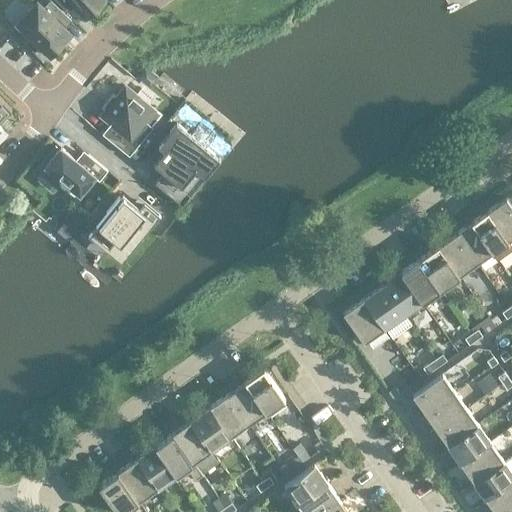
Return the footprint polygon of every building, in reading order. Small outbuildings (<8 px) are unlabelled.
[(69,32),(64,27),(71,19),(51,0),(44,8),(38,2),(18,22),(52,54),(64,41),(62,39),(69,32)] [(105,0),(56,0),(68,11),(74,6),(85,18),(105,0)] [(153,126),(141,116),(150,105),(126,85),(117,96),(113,93),(102,106),(115,117),(103,133),(130,155),(153,126)] [(0,119),(12,108),(0,95),(0,119)] [(164,150),(154,163),(164,171),(155,182),(173,197),(196,169),(205,176),(220,158),(206,147),(216,136),(200,123),(191,134),(177,122),(159,145),(164,150)] [(80,193),(95,174),(100,179),(108,169),(88,153),(81,163),(61,146),(46,165),(64,180),(62,183),(74,193),(77,190),(80,193)] [(106,211),(107,212),(91,233),(109,248),(116,238),(128,248),(128,249),(129,251),(135,244),(134,243),(158,213),(144,201),(140,207),(123,193),(120,197),(119,196),(106,211)] [(511,204),(506,196),(488,210),(509,240),(511,237),(511,204)] [(75,209),(69,217),(79,226),(85,218),(75,209)] [(511,249),(511,244),(509,240),(488,210),(472,221),(493,251),(499,259),(511,249)] [(493,251),(472,221),(456,232),(477,262),(479,261),(485,268),(497,260),(491,252),(493,251)] [(477,262),(456,232),(438,244),(460,274),(477,262)] [(460,274),(438,244),(419,258),(440,288),(460,274)] [(440,288),(419,258),(401,271),(422,301),(440,288)] [(422,301),(401,271),(384,283),(405,313),(422,301)] [(405,313),(384,283),(364,297),(385,327),(405,313)] [(385,327),(364,297),(343,311),(364,341),(367,339),(373,347),(389,336),(383,328),(385,327)] [(511,313),(511,311),(509,307),(502,311),(507,318),(511,313)] [(478,328),(471,333),(476,339),(483,335),(478,328)] [(476,339),(471,333),(465,337),(469,344),(476,339)] [(461,342),(456,335),(450,339),(455,346),(461,342)] [(506,349),(500,354),(504,360),(511,356),(506,349)] [(443,353),(436,358),(441,364),(447,359),(443,353)] [(498,362),(493,355),(487,360),(491,366),(498,362)] [(441,364),(436,358),(430,362),(434,369),(441,364)] [(285,397),(264,367),(245,380),(267,410),(285,397)] [(509,377),(504,371),(498,375),(503,382),(509,377)] [(456,391),(443,372),(413,394),(426,412),(456,391)] [(491,375),(478,384),(484,394),(498,385),(491,375)] [(511,385),(511,381),(509,377),(503,382),(507,389),(511,385)] [(267,410),(245,380),(228,393),(249,423),(267,410)] [(395,386),(389,391),(393,397),(400,393),(395,386)] [(467,407),(456,391),(426,412),(437,428),(467,407)] [(249,423),(228,393),(210,405),(231,435),(249,423)] [(231,435),(210,405),(190,419),(212,449),(231,435)] [(478,423),(467,407),(437,428),(448,444),(478,423)] [(212,449),(190,419),(173,431),(194,461),(195,461),(212,449)] [(490,440),(478,423),(448,444),(460,462),(490,440)] [(194,461),(173,431),(155,444),(176,474),(187,466),(196,479),(203,474),(195,461),(194,461)] [(325,446),(320,439),(314,444),(318,450),(325,446)] [(504,460),(490,440),(460,462),(474,481),(504,460)] [(176,474),(155,444),(137,456),(159,486),(176,474)] [(291,460),(296,466),(303,462),(298,455),(291,460)] [(159,486),(137,456),(118,470),(139,500),(159,486)] [(511,478),(511,470),(504,460),(474,481),(485,497),(511,478)] [(328,482),(314,463),(284,484),(298,503),(328,482)] [(122,511),(139,500),(118,470),(99,483),(119,511),(122,511)] [(269,475),(263,480),(267,486),(274,482),(269,475)] [(497,511),(511,501),(511,478),(485,497),(495,511),(497,511)] [(267,486),(263,480),(256,484),(261,491),(267,486)] [(322,511),(340,499),(328,482),(298,503),(304,511),(322,511)] [(349,511),(340,499),(322,511),(349,511)] [(232,501),(225,506),(229,511),(230,511),(236,508),(232,501)] [(511,511),(511,501),(497,511),(511,511)]
